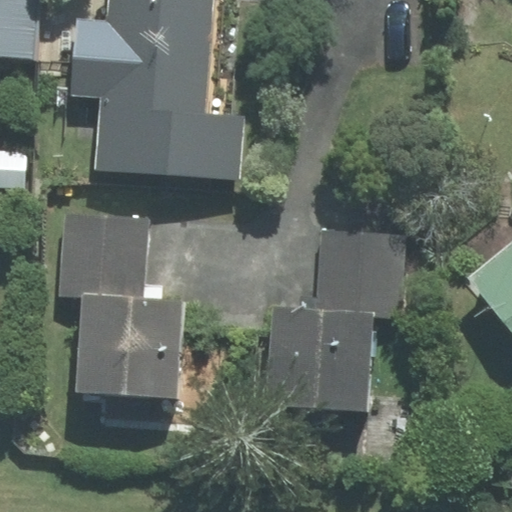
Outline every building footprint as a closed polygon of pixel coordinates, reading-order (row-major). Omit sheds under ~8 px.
[(0,0),(0,57),(37,61),(41,0),(0,0)] [(79,20),(74,94),(103,96),(99,165),(241,175),(245,117),(205,115),(213,0),(111,0),(110,22),(79,20)] [(83,297),(144,301),(147,261),(150,220),(65,214),(59,296),(83,297)] [(321,229),(316,309),(374,312),(401,314),(406,234),(321,229)] [(511,248),(474,279),(511,325),(511,248)] [(178,398),(184,303),(144,301),(83,297),(77,391),(178,398)] [(368,410),(374,312),(316,309),(274,306),(268,404),(368,410)]
